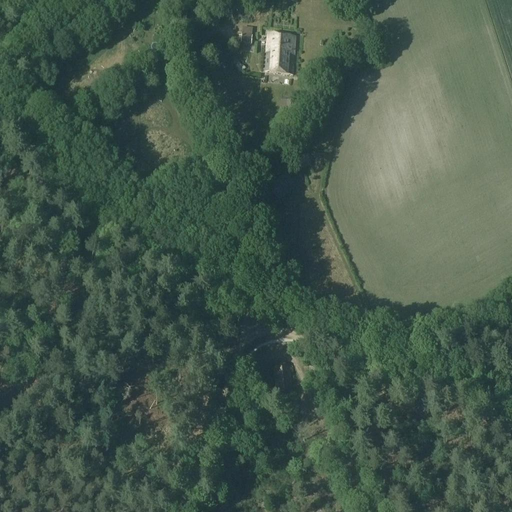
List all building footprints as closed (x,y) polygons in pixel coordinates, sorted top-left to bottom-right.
[(182,0),(166,0),(156,14),(166,22),(182,0)] [(218,4),(216,0),(203,0),(207,9),(218,4)] [(296,38),(267,34),(265,72),(293,76),(296,38)] [(242,44),(252,45),(253,37),(243,36),(242,44)] [(301,103),(287,101),(285,122),(299,122),(301,103)] [(312,166),(308,155),(299,158),(303,169),(312,166)] [(283,175),(268,191),(278,201),(294,185),(283,175)] [(292,394),(290,369),(285,364),(279,365),(275,369),(276,393),(283,398),(289,398),(292,394)]
